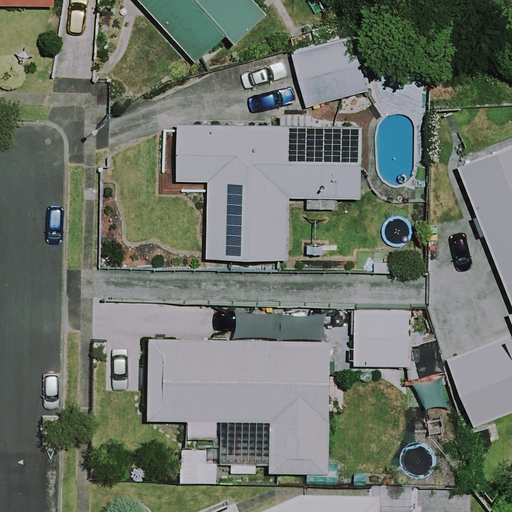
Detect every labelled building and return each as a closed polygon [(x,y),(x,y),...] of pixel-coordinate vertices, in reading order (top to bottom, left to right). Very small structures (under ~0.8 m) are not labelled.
[(249,0),(138,0),(193,60),(223,32),(233,43),(263,15),(249,0)] [(354,21),(286,38),(303,108),(372,91),(354,21)] [(313,127),(313,113),(275,113),(275,127),(166,126),(165,180),(208,181),(208,258),(284,259),(285,197),(358,197),(359,128),(313,127)] [(511,142),(457,162),(511,311),(511,337),(446,362),(469,426),(511,409),(511,142)] [(407,367),(408,309),(354,309),(354,367),(407,367)] [(330,334),(208,332),(208,340),(148,339),(147,420),(269,422),(268,472),(328,473),(330,334)] [(383,511),(383,501),(302,497),(269,511),(383,511)]
